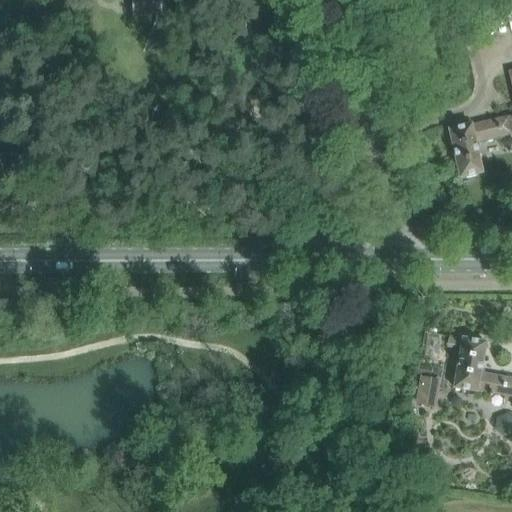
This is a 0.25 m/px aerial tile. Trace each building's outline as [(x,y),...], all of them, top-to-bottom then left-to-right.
[(129,0),(130,17),(156,15),(154,0),(129,0)] [(471,124),(449,129),(460,178),(482,173),(475,142),(511,134),(511,115),(472,125),(471,124)] [(454,388),(474,391),(477,392),(477,391),(511,397),(511,378),(480,373),(486,342),(463,338),(454,388)] [(419,365),(418,373),(430,375),(431,367),(419,365)] [(441,381),(421,376),(415,405),(434,410),(441,381)] [(417,484),(427,486),(431,468),(420,466),(417,484)]
